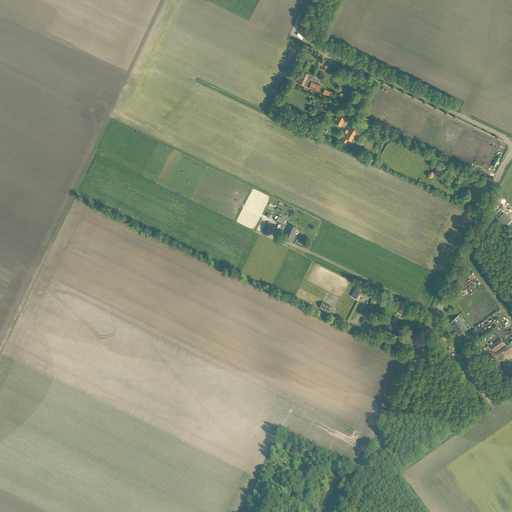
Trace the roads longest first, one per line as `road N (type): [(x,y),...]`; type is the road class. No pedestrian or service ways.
road 1 (unclassified): [(349,511),(511,155)]
road 2 (unclassified): [(511,146),(303,39),(296,29),(307,0)]
road 3 (unknown): [(436,314),(271,236)]
road 4 (track): [(495,182),(383,129)]
